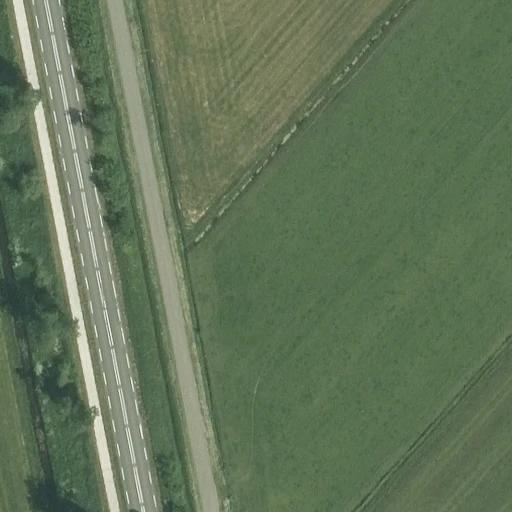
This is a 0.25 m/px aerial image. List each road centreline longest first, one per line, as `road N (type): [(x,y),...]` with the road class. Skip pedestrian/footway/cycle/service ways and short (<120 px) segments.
road 1 (unclassified): [(210,511),(112,0)]
road 2 (secondary): [(140,511),(43,0)]
